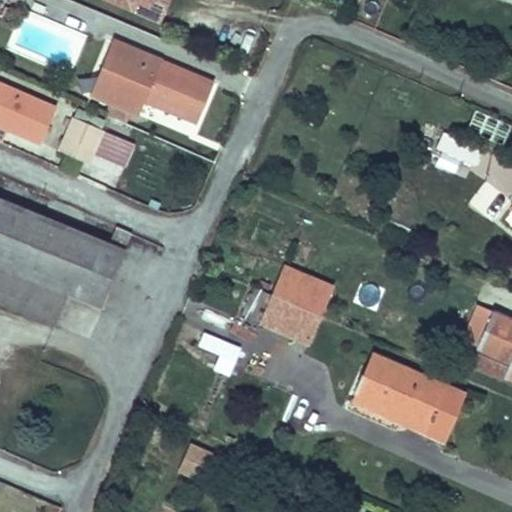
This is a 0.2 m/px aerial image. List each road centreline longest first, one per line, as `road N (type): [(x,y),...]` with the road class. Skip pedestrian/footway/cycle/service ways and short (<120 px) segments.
road 1 (unclassified): [(511,98),(337,22),(302,19),(277,42),(79,511)]
road 2 (unknown): [(191,245),(0,162)]
